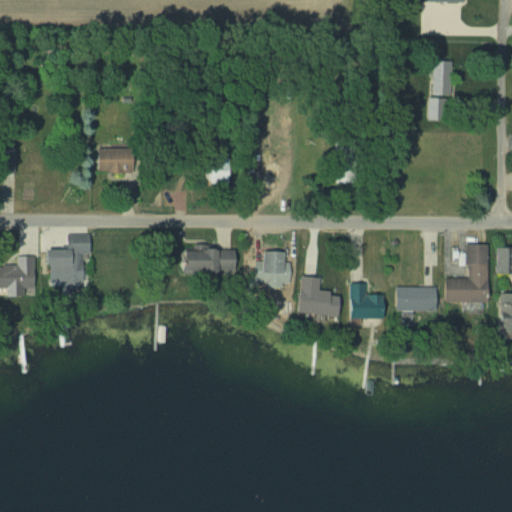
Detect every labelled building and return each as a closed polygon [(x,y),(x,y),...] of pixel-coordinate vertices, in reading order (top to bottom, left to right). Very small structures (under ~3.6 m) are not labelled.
[(429,94),(447,94),(447,60),(429,60),(429,94)] [(0,172),(10,172),(10,149),(0,148),(0,172)] [(45,282),(80,282),(80,253),(84,253),(84,234),(62,234),(62,249),(39,249),(39,265),(45,265),(45,282)] [(439,302),(483,302),(483,244),(462,244),(461,279),(439,279),(439,302)] [(173,273),(230,272),(230,247),(173,248),(173,273)] [(287,261),(280,261),(280,251),(252,251),(252,285),(286,286),(287,261)] [(29,256),(13,256),(13,265),(0,265),(0,291),(28,292),(29,256)] [(360,283),(343,283),(343,320),(377,320),(377,294),(361,294),(360,283)] [(390,311),(429,311),(429,287),(390,287),(390,311)] [(331,295),(294,288),(290,312),(326,319),(331,295)] [(500,338),(511,338),(511,292),(498,292),(498,323),(500,323),(500,338)]
